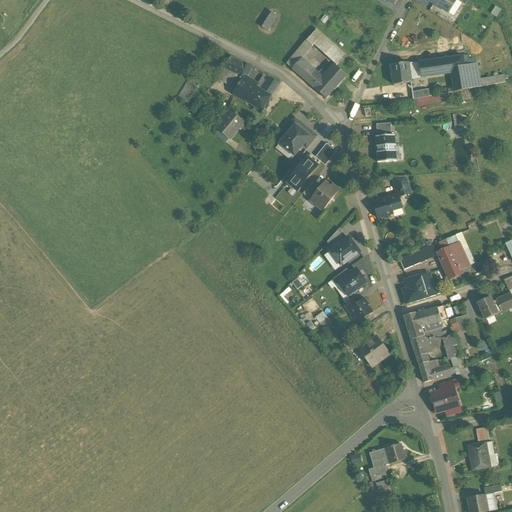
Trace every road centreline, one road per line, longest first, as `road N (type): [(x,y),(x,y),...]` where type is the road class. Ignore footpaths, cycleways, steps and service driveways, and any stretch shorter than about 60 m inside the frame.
road 1 (residential): [(416,387),(341,127)]
road 2 (residential): [(341,127),(289,77),(135,0)]
road 3 (residential): [(387,414),(273,511)]
road 4 (residential): [(407,0),(341,127)]
